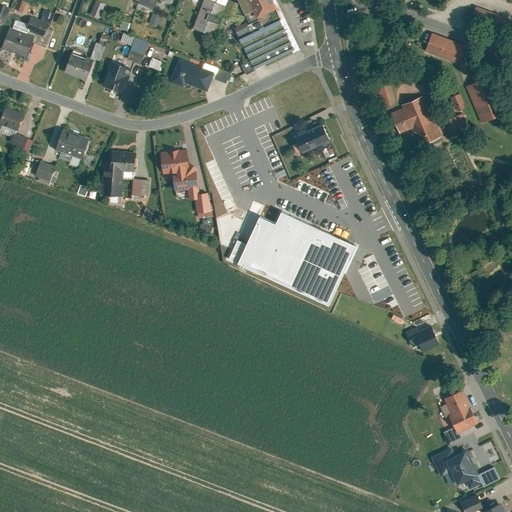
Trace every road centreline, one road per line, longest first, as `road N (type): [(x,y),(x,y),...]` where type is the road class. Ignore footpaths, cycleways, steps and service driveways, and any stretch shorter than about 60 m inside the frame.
road 1 (tertiary): [(336,54),(355,121),(511,438)]
road 2 (residential): [(0,78),(136,124),(195,113),(336,54)]
road 3 (unclassified): [(371,0),(511,51)]
